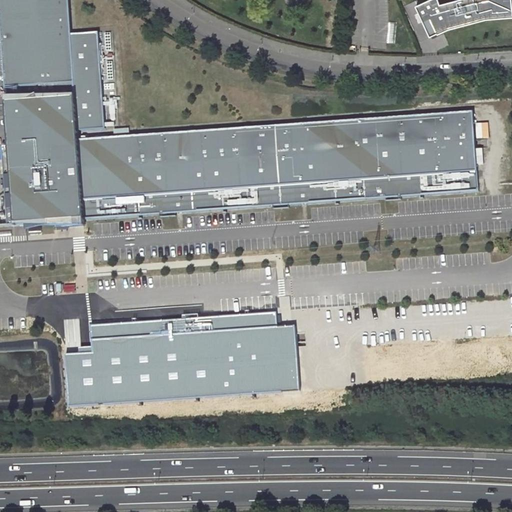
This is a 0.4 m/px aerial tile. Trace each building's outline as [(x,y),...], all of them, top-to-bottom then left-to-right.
[(74,82),(71,35),(68,0),(0,0),(0,2),(6,87),(74,82)] [(418,0),(412,2),(425,40),(510,11),(511,11),(511,6),(509,6),(508,2),(508,0),(418,0)] [(74,82),(75,97),(77,130),(105,128),(99,33),(71,35),(74,82)] [(13,224),(83,220),(78,140),(77,130),(75,97),(5,102),(13,224)] [(480,193),(474,114),(78,140),(83,220),(480,193)]
